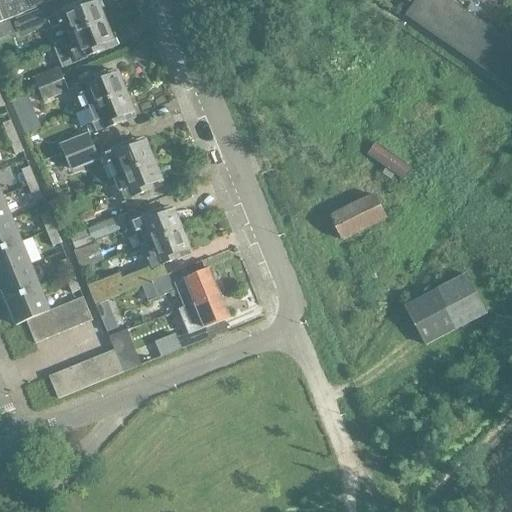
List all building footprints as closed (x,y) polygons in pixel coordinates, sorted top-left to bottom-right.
[(0,0),(0,22),(56,0),(0,0)] [(65,24),(70,37),(104,23),(99,10),(103,9),(98,0),(95,0),(56,16),(60,26),(65,24)] [(402,0),(412,7),(405,18),(511,92),(511,46),(445,0),(402,0)] [(48,7),(16,20),(17,22),(15,24),(21,38),(36,32),(35,29),(49,23),(52,29),(57,27),(48,7)] [(110,37),(104,23),(70,37),(54,43),(55,45),(53,46),(62,67),(117,44),(113,35),(110,37)] [(39,90),(64,80),(59,67),(34,78),(39,90)] [(85,96),(90,109),(125,95),(115,72),(76,87),(80,98),(85,96)] [(45,102),(69,92),(64,80),(39,90),(45,102)] [(125,95),(90,109),(95,122),(91,124),(95,133),(134,118),(125,95)] [(10,141),(18,137),(11,121),(3,124),(10,141)] [(67,159),(93,148),(88,136),(62,146),(67,159)] [(16,156),(24,152),(18,137),(10,141),(16,156)] [(378,139),(370,151),(406,177),(414,166),(378,139)] [(113,164),(118,177),(152,163),(143,140),(104,156),(108,166),(113,164)] [(67,159),(71,170),(97,159),(93,148),(67,159)] [(152,163),(118,177),(124,191),(119,193),(123,202),(162,186),(152,163)] [(28,186),(37,183),(30,167),(22,170),(28,186)] [(34,201),(43,198),(37,183),(28,186),(34,201)] [(342,242),(386,221),(374,196),(330,218),(342,242)] [(2,197),(0,198),(0,224),(12,220),(2,197)] [(141,231),(146,245),(180,231),(171,208),(132,224),(136,233),(141,231)] [(47,232),(55,229),(49,212),(40,216),(47,232)] [(93,241),(131,226),(130,223),(128,213),(97,225),(84,230),(70,237),(76,252),(94,245),(93,241)] [(84,230),(97,225),(92,213),(80,218),(84,230)] [(12,220),(0,224),(0,251),(21,243),(12,220)] [(53,247),(61,244),(55,229),(47,232),(53,247)] [(180,231),(146,245),(142,247),(151,270),(190,254),(180,231)] [(21,243),(0,251),(0,278),(31,266),(21,243)] [(66,278),(74,275),(68,259),(60,263),(66,278)] [(31,266),(0,278),(0,286),(6,302),(40,289),(31,266)] [(209,269),(186,279),(182,270),(151,283),(142,287),(148,302),(170,293),(173,299),(179,296),(184,308),(185,307),(185,308),(219,294),(209,269)] [(126,293),(142,287),(151,283),(146,272),(122,283),(126,293)] [(426,346),(487,314),(466,274),(405,307),(426,346)] [(72,294),(80,290),(74,275),(66,278),(72,294)] [(95,306),(112,299),(106,286),(90,292),(95,306)] [(40,289),(6,302),(16,326),(24,323),(36,318),(48,312),(49,312),(40,289)] [(219,294),(185,308),(195,332),(178,338),(176,334),(155,343),(162,358),(211,341),(206,329),(230,319),(219,294)] [(83,298),(71,303),(81,326),(93,321),(83,298)] [(119,328),(108,301),(97,306),(107,332),(119,328)] [(71,303),(59,307),(69,331),(81,326),(71,303)] [(49,312),(48,312),(57,336),(69,331),(59,307),(49,312)] [(48,312),(36,318),(45,341),(57,336),(48,312)] [(36,318),(24,323),(33,345),(45,341),(36,318)] [(111,335),(126,371),(144,364),(129,328),(111,335)] [(113,351),(102,355),(112,378),(122,373),(113,351)] [(102,355),(91,360),(101,383),(112,378),(102,355)] [(91,360),(80,365),(90,387),(101,383),(91,360)] [(80,365),(69,369),(79,392),(90,387),(80,365)] [(69,369),(58,374),(68,396),(79,392),(69,369)] [(58,374),(47,378),(57,401),(68,396),(58,374)]
